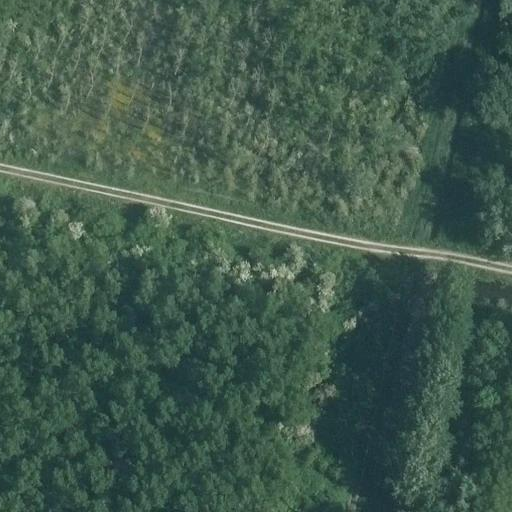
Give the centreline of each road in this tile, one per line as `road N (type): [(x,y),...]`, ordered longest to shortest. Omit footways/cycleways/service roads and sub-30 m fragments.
road 1 (track): [(0,169),(328,240),(511,270)]
road 2 (track): [(348,511),(401,252)]
